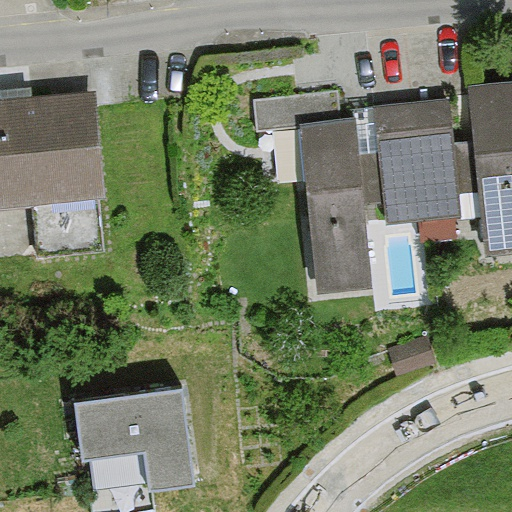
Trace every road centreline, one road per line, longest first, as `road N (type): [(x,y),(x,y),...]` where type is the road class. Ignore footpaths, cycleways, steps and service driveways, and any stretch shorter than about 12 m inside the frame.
road 1 (residential): [(434,0),(0,42)]
road 2 (residential): [(511,391),(434,421),(359,470),(322,511)]
